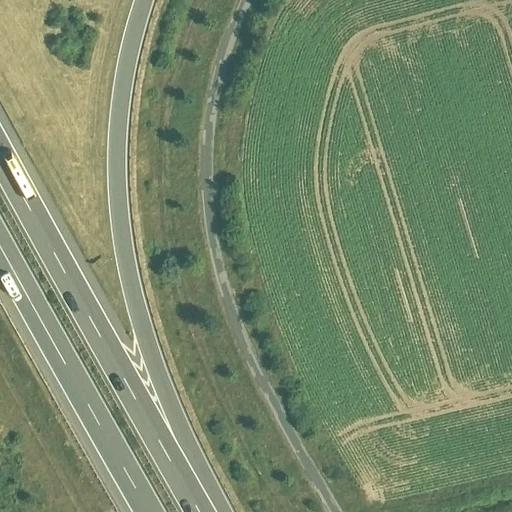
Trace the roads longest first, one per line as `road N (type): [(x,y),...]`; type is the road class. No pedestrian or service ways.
road 1 (unclassified): [(335,511),(262,387),(214,256),(207,213),(211,120),(249,0)]
road 2 (motorway): [(224,511),(164,396),(119,224),(121,113),(147,0)]
road 3 (motorway): [(198,511),(0,155)]
road 4 (motorway): [(0,250),(149,511)]
